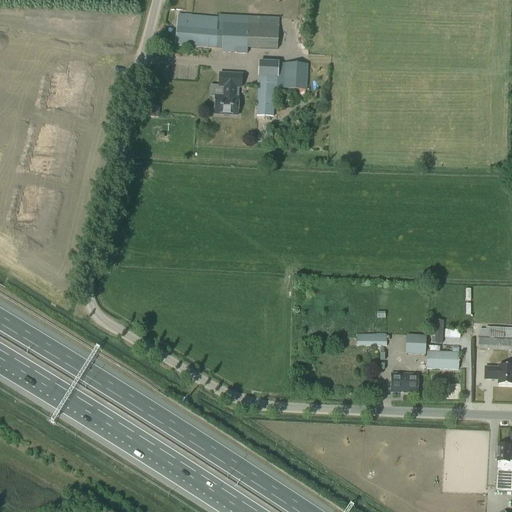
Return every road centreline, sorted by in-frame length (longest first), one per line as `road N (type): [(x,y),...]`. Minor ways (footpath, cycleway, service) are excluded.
road 1 (unclassified): [(511,415),(243,399),(93,314),(86,301),(91,260),(158,0)]
road 2 (motorway): [(304,511),(0,320)]
road 3 (motorway): [(0,353),(252,511)]
